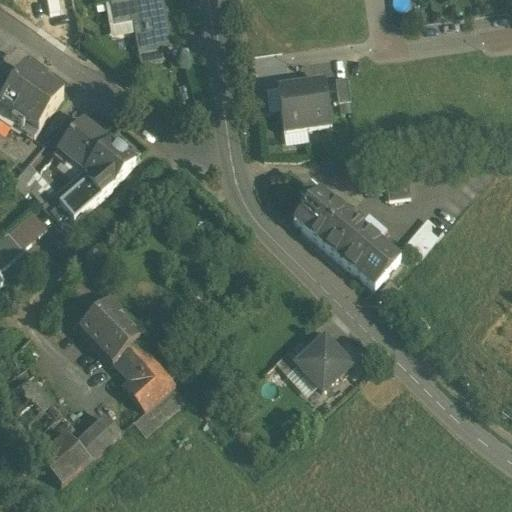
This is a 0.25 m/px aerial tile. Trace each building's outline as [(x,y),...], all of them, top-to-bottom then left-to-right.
[(46,0),(50,18),(61,16),(58,0),(46,0)] [(147,0),(121,5),(110,7),(114,29),(133,25),(139,58),(162,53),(171,52),(161,0),(147,0)] [(110,7),(105,8),(109,30),(114,29),(110,7)] [(162,53),(139,58),(141,70),(164,65),(162,53)] [(1,106),(0,108),(2,109),(39,136),(65,100),(26,72),(1,106)] [(347,85),(335,86),(339,110),(350,108),(347,85)] [(324,88),(301,91),(307,138),(331,134),(324,88)] [(301,91),(277,95),(284,141),(307,138),(301,91)] [(266,96),(255,98),(258,122),(270,120),(266,96)] [(39,136),(2,109),(0,111),(0,123),(10,131),(13,127),(34,142),(39,136)] [(109,146),(83,124),(59,154),(54,161),(65,170),(71,164),(85,175),(109,146)] [(85,175),(93,184),(59,211),(73,228),(110,197),(135,168),(127,162),(126,152),(117,153),(109,146),(85,175)] [(30,168),(11,189),(25,201),(31,194),(28,191),(40,180),(30,168)] [(56,198),(40,180),(28,191),(31,194),(44,209),(56,198)] [(408,183),(386,186),(387,197),(410,194),(408,183)] [(386,186),(364,189),(365,200),(387,197),(386,186)] [(410,194),(387,197),(389,208),(411,205),(410,194)] [(320,197),(294,226),(307,237),(333,208),(320,197)] [(55,200),(42,211),(49,219),(59,211),(62,208),(55,200)] [(363,236),(333,208),(307,237),(338,266),(363,236)] [(33,219),(8,241),(22,257),(47,235),(33,219)] [(426,225),(402,250),(418,265),(442,239),(426,225)] [(363,236),(338,266),(373,296),(399,266),(363,236)] [(7,240),(0,245),(0,277),(22,258),(8,241),(7,240)] [(104,313),(78,285),(54,308),(79,336),(104,313)] [(142,345),(109,308),(104,313),(79,336),(112,373),(137,350),(142,345)] [(302,345),(276,369),(287,381),(298,370),(312,356),(302,345),(301,345),(302,345)] [(349,372),(324,345),(312,356),(298,370),(322,396),(349,372)] [(154,369),(137,350),(122,364),(139,382),(154,369)] [(0,400),(33,437),(55,417),(2,359),(0,360),(0,400)] [(139,382),(123,397),(144,421),(175,393),(154,369),(139,382)] [(144,421),(134,430),(145,442),(186,406),(175,393),(144,421)] [(105,426),(74,453),(88,469),(119,442),(105,426)] [(65,444),(37,469),(60,495),(88,469),(74,453),(65,444)]
